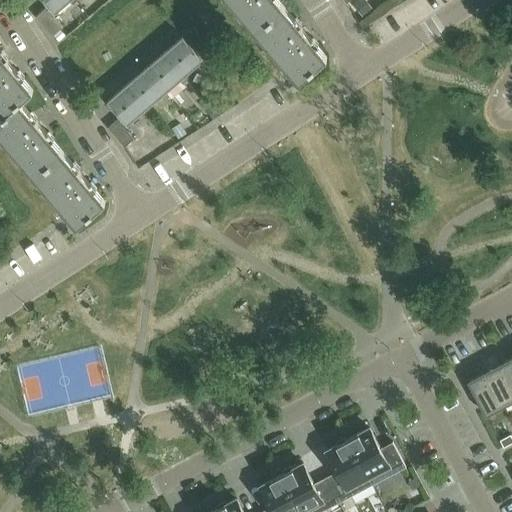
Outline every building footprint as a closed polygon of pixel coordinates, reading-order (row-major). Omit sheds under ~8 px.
[(44,0),(50,7),(54,11),(56,13),(70,0),(74,4),(77,0),(44,0)] [(228,0),(256,31),(284,7),(278,0),(228,0)] [(355,0),(364,13),(374,6),(369,0),(355,0)] [(51,13),(54,11),(50,7),(48,9),(46,7),(36,16),(53,36),(64,27),(51,13)] [(327,57),(284,7),(256,31),(284,65),(299,82),(327,57)] [(183,36),(165,52),(185,75),(198,64),(202,68),(206,63),(183,36)] [(34,90),(0,50),(0,107),(6,114),(21,102),(34,90)] [(188,78),(185,75),(165,52),(147,68),(167,91),(180,80),(184,83),(188,78)] [(170,95),(167,91),(147,68),(128,84),(148,107),(161,96),(165,99),(170,95)] [(123,117),(127,121),(129,124),(143,112),(147,116),(151,111),(148,107),(128,84),(109,101),(123,117)] [(63,151),(21,102),(6,114),(0,119),(0,134),(35,175),(63,151)] [(124,124),(127,121),(123,117),(120,120),(119,118),(108,127),(126,148),(136,139),(124,124)] [(106,201),(63,151),(35,175),(66,212),(78,226),(106,201)] [(511,356),(502,361),(511,379),(511,356)] [(511,400),(511,379),(502,361),(486,370),(504,405),(511,400)] [(504,405),(486,370),(468,380),(486,414),(504,405)] [(406,466),(393,442),(381,448),(370,427),(349,438),(373,484),(406,466)] [(511,442),(511,435),(511,434),(500,440),(504,447),(511,442)] [(349,438),(346,440),(345,438),(337,442),(338,444),(328,450),(339,470),(327,477),(340,502),(373,484),(349,438)] [(314,484),(303,463),(293,468),(292,466),(284,470),(285,472),(282,474),(302,511),(320,511),(340,502),(327,477),(314,484)] [(261,511),(302,511),(282,474),(261,485),(272,506),(261,511)] [(217,511),(243,511),(236,498),(226,504),(225,501),(217,505),(219,508),(216,509),(217,511)]
